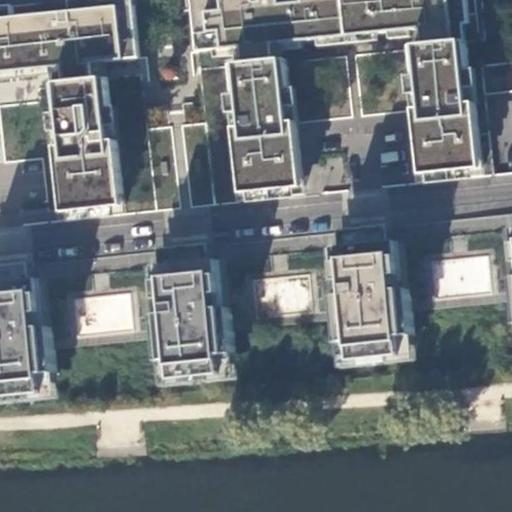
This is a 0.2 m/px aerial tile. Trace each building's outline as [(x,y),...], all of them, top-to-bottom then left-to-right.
[(59,148),(66,214),(127,207),(120,142),(112,142),(111,128),(115,127),(110,78),(98,80),(96,64),(108,62),(142,59),(142,58),(135,0),(119,0),(105,2),(104,0),(74,0),(72,0),(73,13),(16,19),(15,6),(0,7),(0,73),(65,67),(67,83),(55,84),(60,133),(64,132),(66,147),(59,148)] [(237,129),(244,195),(304,189),(297,123),(290,123),(289,108),(293,108),(288,60),(276,61),(275,45),(423,30),(425,47),(413,48),(417,95),(422,95),(423,110),(416,111),(423,176),(483,170),(480,135),(477,104),(470,105),(468,91),(472,90),(468,42),(456,44),(455,27),(471,25),(468,0),(193,0),(199,52),(243,48),(245,64),(233,65),(238,114),(243,114),(244,128),(237,129)] [(393,244),(391,228),(343,233),(344,249),(337,250),(342,298),(336,299),(338,321),(341,345),(354,344),(356,363),(405,358),(403,339),(415,337),(413,312),(411,291),(405,292),(400,243),(393,244)] [(214,262),(212,246),(163,252),(165,267),(158,269),(163,317),(157,318),(159,341),(162,364),(175,363),(177,382),(226,377),(223,358),(237,356),(234,331),(232,310),(226,310),(221,262),(214,262)] [(35,281),(33,265),(0,268),(0,400),(47,396),(45,376),(58,375),(56,352),(53,329),(47,329),(42,281),(35,281)]
